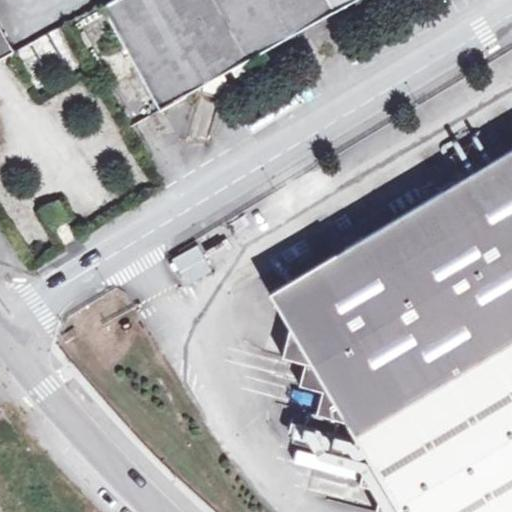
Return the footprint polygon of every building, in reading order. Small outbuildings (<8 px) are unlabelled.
[(0,0),(0,57),(14,50),(0,25),(0,0)] [(111,0),(102,5),(159,108),(232,69),(234,74),(251,64),(248,59),(352,0),(111,0)] [(33,90),(47,84),(29,45),(16,51),(33,90)] [(348,425),(354,436),(511,341),(511,149),(270,296),(290,329),(295,338),(289,362),(305,365),(312,367),(306,390),(323,394),(330,396),(324,419),(348,425)] [(183,285),(212,268),(196,242),(168,259),(183,285)] [(289,362),(295,338),(290,329),(282,360),(289,362)] [(511,511),(511,341),(354,436),(373,465),(367,488),(380,492),(388,493),(383,511),(511,511)] [(300,388),(306,390),(312,367),(305,365),(300,388)] [(324,419),(330,396),(323,394),(317,417),(324,419)] [(359,486),(367,488),(373,465),(365,463),(359,486)] [(375,511),(383,511),(388,493),(380,492),(375,511)]
